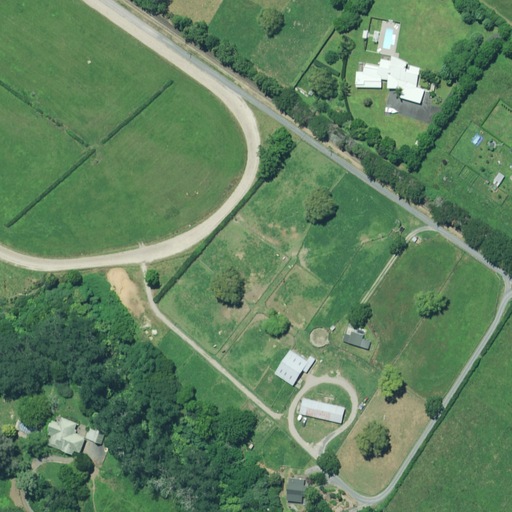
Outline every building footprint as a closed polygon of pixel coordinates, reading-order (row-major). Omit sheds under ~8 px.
[(419,87),(421,68),(409,65),(409,63),(394,56),(394,61),(382,61),(382,66),(366,65),(365,73),(358,72),(357,87),(383,88),(383,80),(390,80),(390,89),(404,89),(403,98),(422,104),(427,90),(419,87)] [(365,335),(354,331),(352,336),(346,334),(344,342),(369,349),(372,342),(364,339),(365,335)] [(297,388),(314,363),(296,352),(279,377),(297,388)] [(350,410),(308,402),(305,418),(347,426),(350,410)] [(80,424),(65,419),(63,424),(54,421),(49,435),(54,437),(50,446),(75,455),(77,452),(82,454),(88,438),(76,434),(80,424)] [(107,432),(92,426),(88,439),(103,444),(107,432)] [(309,480),(291,478),(288,501),(303,503),(304,496),(308,497),(309,480)]
